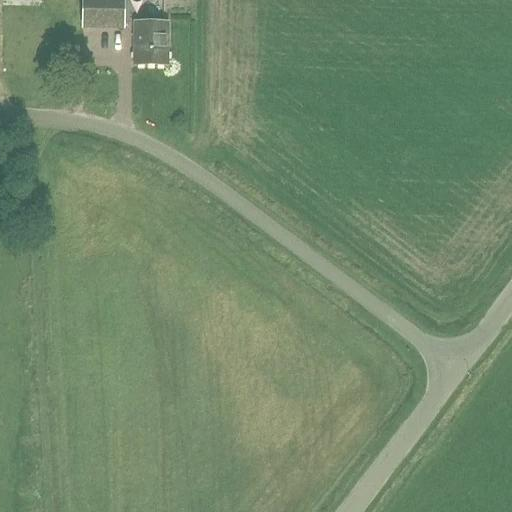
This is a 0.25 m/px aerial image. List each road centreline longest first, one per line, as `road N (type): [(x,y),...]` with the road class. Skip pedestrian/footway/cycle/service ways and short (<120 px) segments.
road 1 (unclassified): [(455,368),(160,151),(90,124),(0,114)]
road 2 (unclassified): [(349,511),(455,368)]
